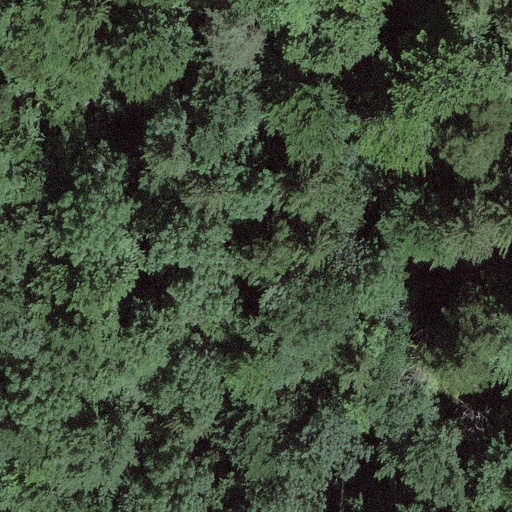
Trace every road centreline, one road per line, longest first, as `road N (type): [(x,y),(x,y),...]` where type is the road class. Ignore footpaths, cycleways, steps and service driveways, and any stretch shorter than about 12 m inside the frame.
road 1 (track): [(511,322),(434,209),(283,42),(259,0)]
road 2 (track): [(395,0),(511,57)]
